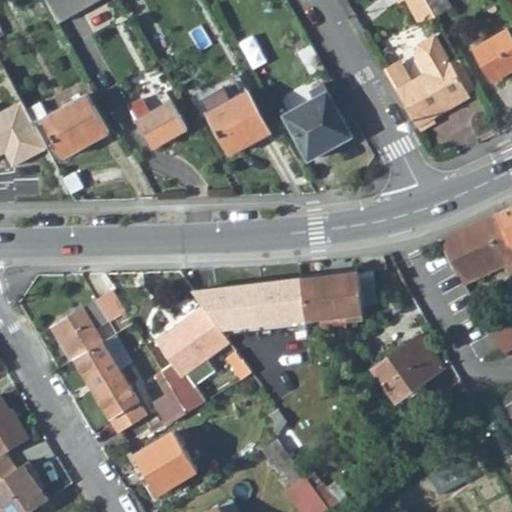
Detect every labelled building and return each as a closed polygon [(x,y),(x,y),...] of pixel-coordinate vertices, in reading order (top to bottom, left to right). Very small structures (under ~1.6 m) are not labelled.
[(46,0),(60,25),(104,0),(46,0)] [(403,0),(416,23),(432,14),(424,0),(403,0)] [(424,0),(432,14),(447,6),(444,0),(424,0)] [(511,65),(511,39),(505,27),(473,44),(491,77),(511,65)] [(395,89),(414,124),(466,94),(432,38),(418,47),(415,58),(424,73),(395,89)] [(312,71),(322,65),(309,42),(299,48),(312,71)] [(403,84),(393,66),(384,71),(395,89),(403,84)] [(235,95),(249,83),(238,70),(224,83),(235,95)] [(310,90),(314,97),(283,115),(307,160),(351,137),(323,83),(310,90)] [(270,132),(247,90),(231,100),(224,86),(200,100),(230,154),(270,132)] [(109,133),(88,95),(42,120),(63,158),(109,133)] [(152,150),(186,131),(170,103),(153,112),(143,95),(130,103),(139,119),(135,122),(152,150)] [(0,156),(3,155),(9,167),(44,151),(20,101),(0,109),(0,156)] [(511,203),(498,210),(511,240),(511,203)] [(506,266),(511,278),(511,240),(498,210),(441,237),(466,284),(506,266)] [(205,268),(204,268),(179,270),(194,294),(203,306),(207,312),(205,268)] [(377,301),(373,268),(302,277),(306,316),(306,320),(307,321),(321,318),(322,324),(332,322),(332,317),(362,313),(361,304),(377,301)] [(306,316),(302,277),(271,281),(276,320),(306,316)] [(233,285),(233,280),(212,282),(213,309),(222,322),(224,323),(237,321),(238,324),(276,320),(271,281),(233,285)] [(112,292),(97,302),(109,320),(110,321),(124,312),(112,292)] [(401,292),(388,302),(396,313),(409,303),(401,292)] [(82,306),(51,326),(72,360),(74,359),(104,340),(97,329),(109,320),(97,302),(82,306)] [(206,399),(186,371),(229,342),(207,312),(203,306),(155,340),(172,361),(162,369),(174,390),(186,411),(206,399)] [(418,386),(445,367),(422,334),(372,369),(404,415),(426,399),(418,386)] [(235,350),(245,344),(239,336),(229,342),(235,350)] [(109,349),(104,340),(74,359),(119,432),(148,415),(130,384),(137,380),(128,365),(121,370),(109,349)] [(245,363),(251,372),(259,383),(268,377),(274,373),(250,340),(245,344),(235,350),(245,363)] [(128,365),(116,345),(109,349),(121,370),(128,365)] [(237,381),(251,372),(245,363),(231,371),(237,381)] [(268,377),(259,383),(263,388),(271,381),(268,377)] [(470,396),(461,379),(451,386),(461,403),(470,396)] [(186,411),(174,390),(154,402),(167,423),(186,411)] [(15,408),(12,409),(5,392),(0,394),(0,449),(29,436),(15,408)] [(158,492),(196,469),(172,429),(134,453),(158,492)] [(278,439),(266,446),(271,454),(275,451),(296,480),(296,479),(304,474),(278,437),(278,439)] [(0,479),(17,468),(7,454),(0,458),(0,479)] [(0,507),(3,511),(32,511),(49,500),(35,480),(39,476),(27,460),(17,468),(0,479),(0,507)] [(313,486),(304,474),(296,479),(305,492),(313,486)] [(338,501),(323,481),(314,488),(325,503),(330,509),(338,501)] [(305,492),(316,508),(325,503),(314,488),(313,486),(305,492)] [(237,511),(232,503),(222,510),(220,505),(209,511),(237,511)]
